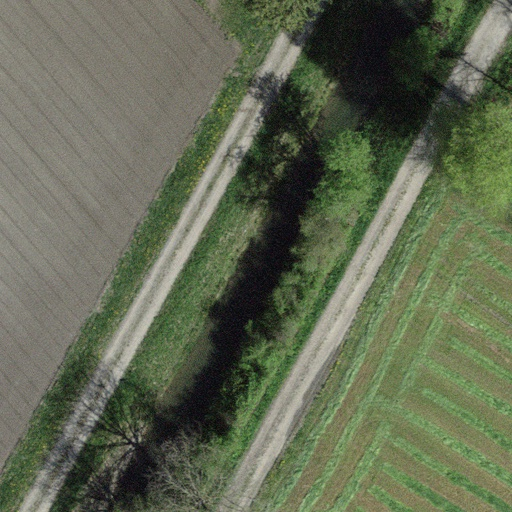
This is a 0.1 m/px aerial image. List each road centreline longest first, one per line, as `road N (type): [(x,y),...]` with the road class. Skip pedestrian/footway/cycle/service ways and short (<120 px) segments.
road 1 (track): [(36,511),(329,0)]
road 2 (track): [(242,511),(511,54)]
